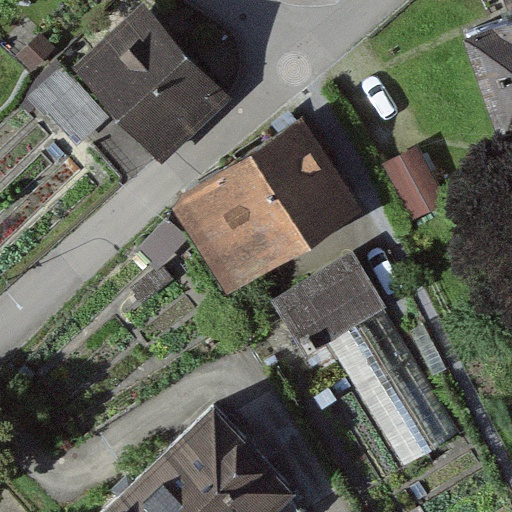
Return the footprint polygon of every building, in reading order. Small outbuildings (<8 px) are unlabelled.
[(233,93),(147,0),(142,0),(72,63),(158,161),(233,93)] [(511,7),(510,8),(463,25),(502,134),(511,130),(511,7)] [(42,32),(19,54),(35,70),(58,48),(42,32)] [(361,204),(304,109),(182,187),(174,202),(227,290),(361,204)] [(419,142),(383,160),(412,215),(447,198),(419,142)] [(463,431),(354,249),(275,295),(306,347),(325,336),(403,467),(463,431)] [(138,256),(20,369),(73,426),(212,334),(138,256)] [(511,511),(511,495),(472,430),(399,474),(345,379),(305,404),(371,511),(511,511)] [(296,483),(213,395),(88,511),(308,511),(288,490),(296,483)]
